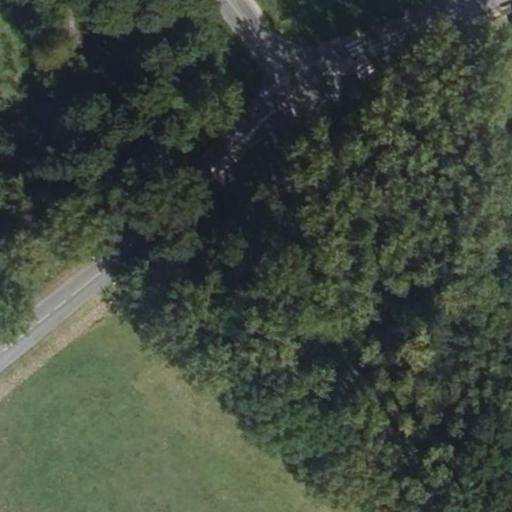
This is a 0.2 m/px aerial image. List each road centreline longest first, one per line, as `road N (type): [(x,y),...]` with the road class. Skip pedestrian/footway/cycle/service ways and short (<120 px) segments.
road 1 (tertiary): [(298,97),(158,233),(0,358)]
road 2 (secondary): [(485,0),(356,53),(298,97)]
road 3 (secondary): [(298,97),(227,0)]
